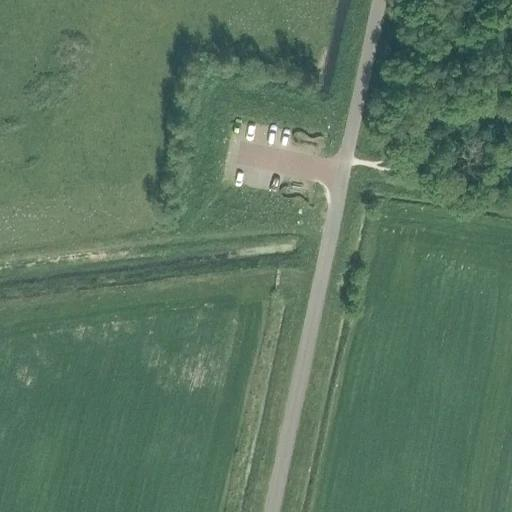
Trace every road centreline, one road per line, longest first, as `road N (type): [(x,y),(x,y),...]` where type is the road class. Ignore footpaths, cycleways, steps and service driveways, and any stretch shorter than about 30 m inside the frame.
road 1 (unclassified): [(275,511),(379,0)]
road 2 (unknown): [(332,218),(0,261)]
